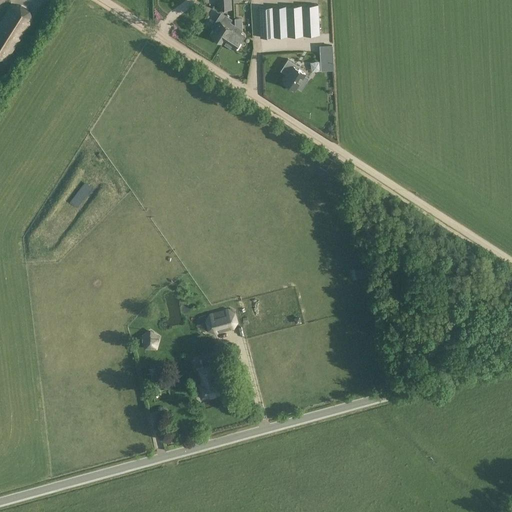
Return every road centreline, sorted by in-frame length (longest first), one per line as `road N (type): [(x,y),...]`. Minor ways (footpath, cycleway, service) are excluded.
road 1 (unclassified): [(0,501),(511,362)]
road 2 (track): [(511,260),(105,0)]
